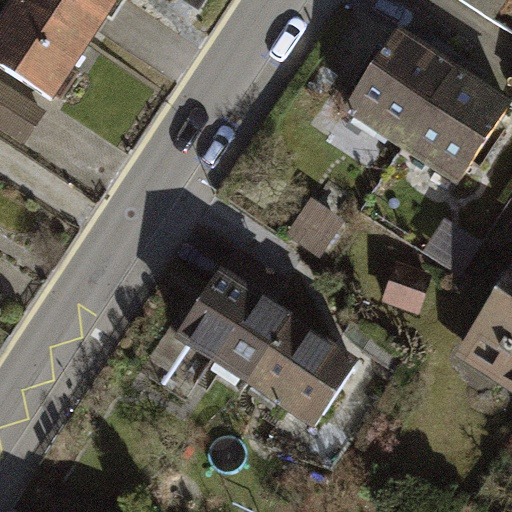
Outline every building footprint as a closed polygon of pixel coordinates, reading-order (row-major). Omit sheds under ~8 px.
[(0,0),(0,73),(65,116),(104,55),(17,0),(0,0)] [(17,0),(104,55),(139,0),(17,0)] [(186,0),(201,10),(207,0),(186,0)] [(511,0),(465,0),(503,24),(511,9),(511,0)] [(408,162),(461,80),(405,43),(352,126),(408,162)] [(464,198),(511,124),(511,112),(461,80),(408,162),(464,198)] [(0,86),(0,126),(32,148),(51,119),(0,86)] [(328,266),(353,229),(320,206),(295,243),(328,266)] [(480,241),(447,220),(426,253),(459,274),(480,241)] [(254,398),(303,328),(284,315),(298,295),(249,262),(187,351),(254,398)] [(430,279),(397,268),(387,300),(419,311),(430,279)] [(511,279),(462,356),(511,388),(511,279)] [(322,444),(370,375),(303,328),(254,398),(322,444)]
